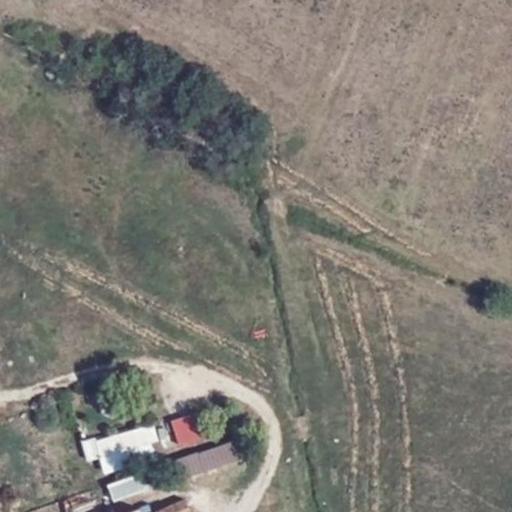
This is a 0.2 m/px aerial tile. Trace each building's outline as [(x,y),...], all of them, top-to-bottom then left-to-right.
[(197,408),(171,416),(179,442),(206,434),(197,408)] [(156,417),(95,437),(105,470),(155,453),(151,439),(162,436),(156,417)] [(238,432),(174,456),(181,474),(245,451),(238,432)] [(141,475),(106,487),(111,503),(146,491),(141,475)] [(143,510),(138,497),(103,511),(182,511),(193,508),(186,492),(143,510)]
